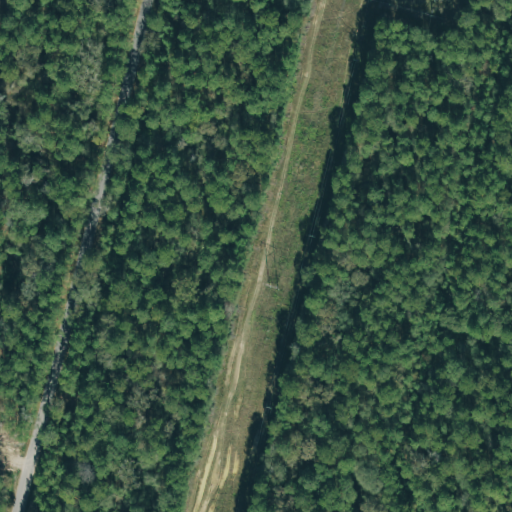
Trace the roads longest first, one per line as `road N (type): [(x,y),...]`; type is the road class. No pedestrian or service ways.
road 1 (tertiary): [(20,511),(152,0)]
road 2 (residential): [(426,511),(411,466),(415,416),(511,21)]
